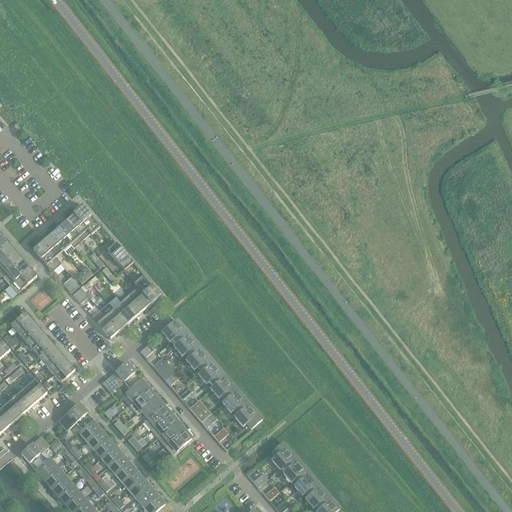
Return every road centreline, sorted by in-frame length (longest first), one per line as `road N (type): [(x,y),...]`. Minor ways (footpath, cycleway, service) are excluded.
road 1 (tertiary): [(458,511),(55,0)]
road 2 (unknown): [(121,0),(511,494)]
road 3 (track): [(132,0),(511,482)]
road 4 (residential): [(0,465),(132,350)]
road 5 (residential): [(132,350),(228,461)]
